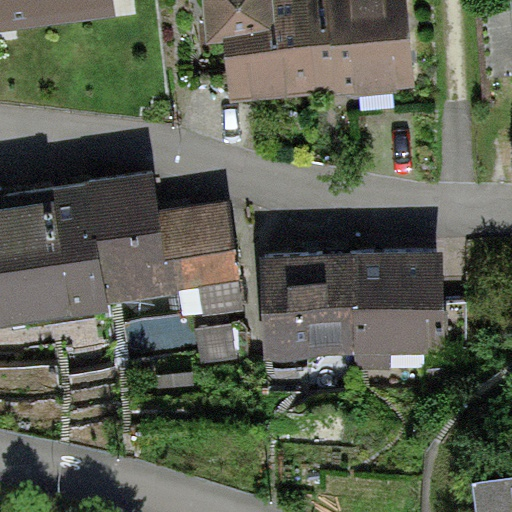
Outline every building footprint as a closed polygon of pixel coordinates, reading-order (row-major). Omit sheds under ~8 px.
[(0,0),(0,32),(116,17),(113,0),(0,0)] [(261,98),(318,94),(311,0),(204,0),(208,44),(227,42),(232,101),(261,98)] [(330,93),(415,87),(408,0),(311,0),(318,94),(330,93)] [(155,172),(85,181),(94,245),(100,244),(108,304),(181,295),(180,289),(176,260),(167,262),(160,211),(155,172)] [(0,193),(0,327),(110,311),(108,304),(100,244),(94,245),(85,181),(0,193)] [(228,202),(160,211),(167,262),(176,260),(180,289),(238,281),(228,202)] [(442,250),(353,252),(356,354),(356,368),(391,367),(390,354),(444,353),(442,250)] [(356,354),(353,252),(262,254),(265,361),(297,360),(310,360),(310,356),(356,354)] [(232,325),(197,330),(202,363),(236,359),(232,325)] [(462,358),(430,358),(431,388),(462,388),(462,358)] [(195,372),(158,376),(162,416),(199,413),(195,372)] [(511,511),(511,478),(473,483),(476,511),(511,511)]
